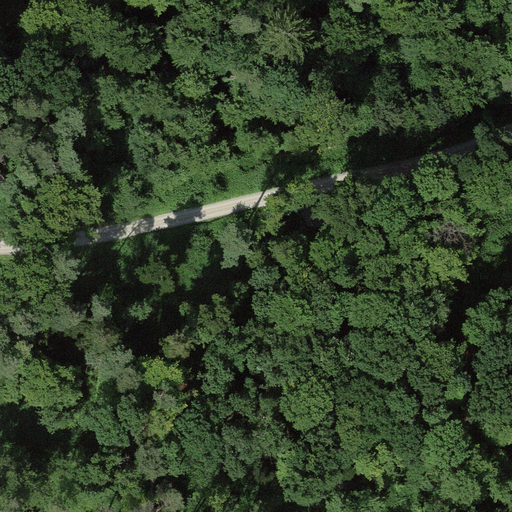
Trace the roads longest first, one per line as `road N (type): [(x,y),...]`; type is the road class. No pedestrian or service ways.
road 1 (track): [(511,129),(455,156),(379,175),(0,249)]
road 2 (track): [(435,511),(466,441),(473,317),(455,156)]
